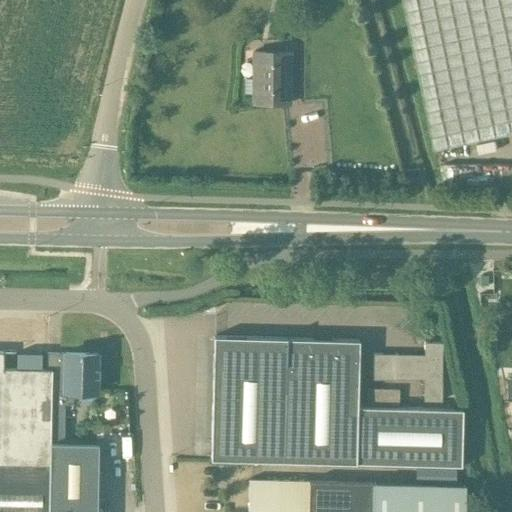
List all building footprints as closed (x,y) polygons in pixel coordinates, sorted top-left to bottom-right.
[(511,0),(403,0),(435,150),(511,133),(511,0)] [(260,77),(246,77),(246,92),(254,93),(254,103),(289,103),(290,51),(260,51),(260,77)] [(359,339),(214,336),(211,459),(462,465),(463,408),(357,406),(359,339)] [(373,353),(373,379),(395,379),(395,378),(423,378),(423,400),(441,401),(442,342),(424,341),(424,354),(373,353)] [(96,511),(98,443),(62,443),(49,442),(50,369),(3,368),(3,352),(0,351),(0,511),(96,511)] [(64,370),(50,369),(49,442),(62,443),(63,404),(73,404),(73,391),(96,392),(97,353),(65,352),(64,370)] [(511,377),(496,377),(499,399),(511,400),(511,377)] [(372,511),(373,482),(249,479),(247,511),(372,511)] [(464,511),(465,484),(373,482),(372,511),(464,511)]
